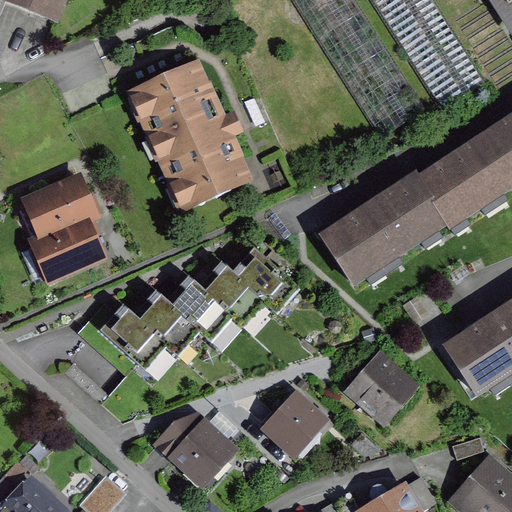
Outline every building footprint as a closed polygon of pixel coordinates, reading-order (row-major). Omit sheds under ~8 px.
[(55,22),(63,0),(5,0),(5,2),(55,22)] [(426,111),(355,0),(292,0),(381,139),(426,111)] [(487,83),(434,0),(371,0),(441,111),(487,83)] [(511,0),(478,0),(479,1),(480,0),(495,0),(511,25),(511,0)] [(216,199),(226,194),(231,192),(229,187),(246,179),(227,136),(233,133),(227,120),(221,123),(196,68),(179,76),(177,71),(172,73),(162,78),(164,83),(139,94),(149,117),(145,118),(154,138),(158,136),(166,156),(163,157),(175,185),(179,183),(189,205),(214,194),(216,199)] [(511,120),(488,137),(511,174),(511,120)] [(501,194),(511,186),(511,174),(488,137),(420,181),(417,177),(450,227),(447,222),(460,214),(463,218),(481,207),(478,202),(498,189),(501,194)] [(449,228),(450,227),(417,177),(323,238),(354,284),(366,276),(363,272),(393,252),(396,257),(421,240),(418,236),(432,226),(435,231),(446,224),(449,228)] [(35,243),(95,217),(79,180),(28,202),(44,238),(35,242),(35,243)] [(95,218),(95,217),(35,243),(51,280),(102,258),(86,222),(95,218)] [(222,263),(221,264),(272,309),(282,297),(287,302),(299,289),(255,249),(233,273),(222,263)] [(189,278),(239,323),(249,312),(255,317),(265,305),(271,309),(272,309),(221,264),(200,287),(189,278)] [(156,292),(206,337),(216,326),(222,331),(233,319),(238,324),(239,323),(189,278),(167,302),(156,292)] [(123,306),(123,307),(173,352),(184,340),(189,345),(200,333),(206,338),(206,337),(156,292),(135,316),(123,306)] [(489,386),(487,382),(511,365),(511,305),(447,348),(477,394),(489,386)] [(173,352),(123,307),(100,332),(140,367),(151,354),(156,360),(167,347),(173,352)] [(381,362),(353,395),(368,408),(369,406),(383,418),(410,388),(381,362)] [(296,398),(286,409),(282,405),(263,425),(294,454),(323,422),(296,398)] [(170,454),(174,458),(204,425),(194,416),(175,424),(158,443),(158,444),(170,454)] [(233,452),(204,425),(174,458),(203,484),(233,452)] [(484,452),(480,438),(453,447),(457,461),(484,452)] [(462,504),(470,511),(511,511),(511,478),(491,460),(472,482),(478,487),(462,504)] [(423,511),(436,504),(421,478),(404,488),(390,497),(386,490),(385,489),(384,488),(383,488),(383,487),(382,487),(381,487),(380,486),(379,486),(378,486),(377,486),(377,487),(376,487),(375,487),(375,488),(374,488),(373,488),(373,489),(372,489),(372,490),(372,491),(371,491),(371,492),(371,493),(371,494),(370,494),(370,495),(370,496),(371,496),(371,497),(371,498),(371,499),(372,499),(375,505),(364,511),(423,511)] [(84,511),(112,511),(126,497),(106,480),(80,509),(84,511)] [(56,511),(33,489),(11,511),(56,511)]
